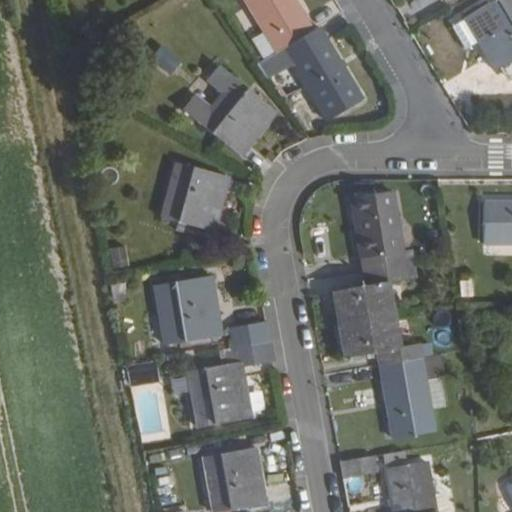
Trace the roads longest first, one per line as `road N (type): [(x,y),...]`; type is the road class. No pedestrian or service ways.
road 1 (residential): [(448,151),(358,152),(316,164),(282,191),(272,232),(324,511)]
road 2 (residential): [(448,151),(364,0)]
